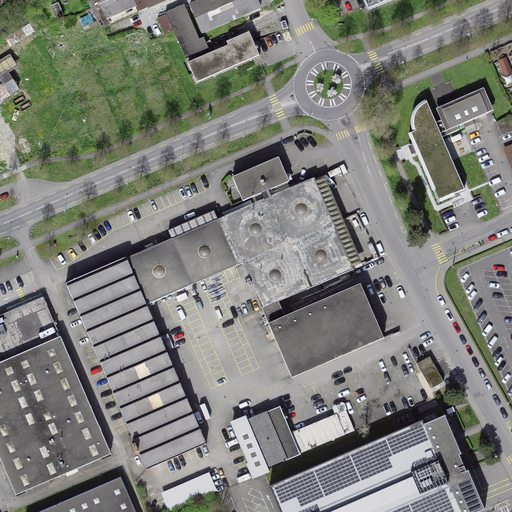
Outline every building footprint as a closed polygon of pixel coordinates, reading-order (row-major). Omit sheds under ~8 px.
[(144,0),(149,10),(170,0),(144,0)] [(202,34),(260,9),(256,0),(214,0),(192,10),(202,34)] [(363,0),(369,13),(397,0),(363,0)] [(196,84),(258,56),(248,35),(205,54),(183,5),(163,13),(196,84)] [(511,73),(511,71),(506,58),(498,62),(505,77),(511,73)] [(457,127),(494,113),(485,90),(436,110),(441,121),(435,123),(426,103),(419,107),(415,111),(412,118),(411,126),(413,134),(409,135),(438,201),(463,190),(441,138),(459,131),(457,127)] [(511,117),(511,116),(496,122),(502,136),(511,132),(511,117)] [(511,146),(502,151),(511,173),(511,146)] [(290,190),(277,160),(230,181),(243,211),(66,290),(145,469),(205,443),(144,305),(241,262),(293,379),(384,339),(361,287),(285,320),(277,304),(354,270),(313,180),(290,190)] [(0,361),(58,337),(41,299),(0,317),(0,361)] [(0,456),(17,496),(110,457),(61,340),(0,364),(0,456)] [(430,357),(417,364),(431,390),(444,384),(430,357)] [(291,434),(279,408),(248,421),(268,468),(354,432),(345,411),(291,434)] [(280,511),(478,511),(485,509),(468,470),(466,471),(459,455),(462,454),(445,415),(425,423),(423,420),(269,486),(280,511)] [(270,474),(246,418),(230,424),(254,481),(270,474)] [(162,495),(169,511),(170,511),(218,492),(210,474),(162,495)] [(131,511),(117,480),(42,511),(131,511)]
